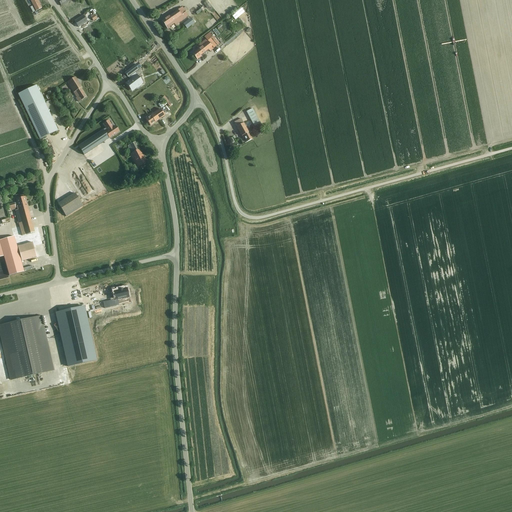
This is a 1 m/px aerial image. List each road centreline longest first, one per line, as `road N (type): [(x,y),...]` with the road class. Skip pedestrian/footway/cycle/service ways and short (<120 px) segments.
road 1 (unclassified): [(511,148),(248,217),(234,202),(219,138),(198,99)]
road 2 (track): [(241,214),(239,237),(223,242),(221,392),(246,483),(337,458)]
road 3 (unclassified): [(191,511),(174,372),(176,253)]
road 4 (unclassified): [(59,281),(51,173),(111,84)]
road 5 (track): [(490,154),(476,149),(322,190),(320,201)]
road 6 (unclassified): [(59,281),(176,253)]
